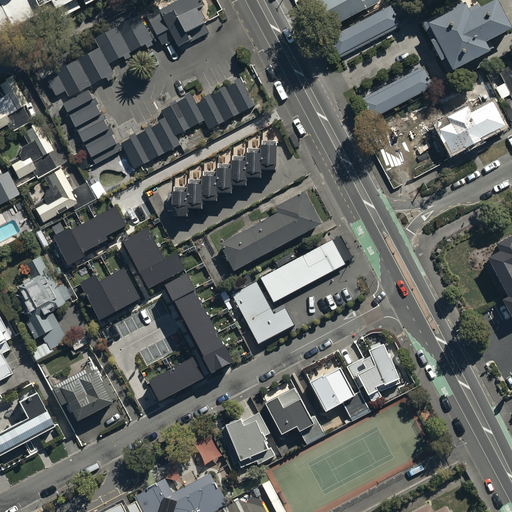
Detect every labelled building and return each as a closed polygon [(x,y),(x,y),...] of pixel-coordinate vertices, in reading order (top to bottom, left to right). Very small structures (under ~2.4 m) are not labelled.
[(0,0),(0,32),(52,5),(59,18),(92,0),(0,0)] [(150,20),(162,44),(173,38),(177,45),(189,38),(191,41),(209,32),(203,21),(205,20),(199,8),(203,6),(199,0),(175,0),(158,9),(161,14),(150,20)] [(313,0),(328,26),(364,6),(365,8),(379,1),(378,0),(313,0)] [(421,23),(441,61),(447,58),(453,69),(490,50),(485,42),(511,27),(511,26),(498,0),(493,0),(470,12),(466,3),(463,5),(461,2),(421,23)] [(399,21),(390,4),(329,36),(338,53),(399,21)] [(137,13),(94,38),(99,46),(45,77),(56,95),(65,90),(69,96),(106,75),(108,79),(113,76),(111,73),(113,71),(108,62),(122,54),(125,58),(131,55),(129,51),(145,42),(147,46),(152,43),(150,40),(152,39),(137,13)] [(424,66),(362,99),(371,117),(433,84),(424,66)] [(496,87),(501,98),(511,94),(511,96),(511,70),(511,71),(509,66),(499,71),(505,82),(496,87)] [(0,127),(7,124),(11,131),(30,121),(23,106),(27,104),(12,75),(0,80),(0,86),(4,94),(0,96),(0,127)] [(121,142),(134,167),(179,143),(175,135),(203,119),(209,129),(254,104),(240,78),(196,103),(191,93),(161,109),(165,118),(121,142)] [(89,88),(63,103),(95,162),(122,147),(118,141),(116,142),(112,134),(114,133),(110,125),(108,127),(103,118),(106,117),(102,110),(100,111),(96,104),(98,103),(95,96),(93,97),(89,88)] [(441,131),(431,135),(433,140),(432,141),(437,152),(439,151),(440,154),(464,143),(464,144),(480,136),(479,135),(504,123),(492,98),(470,109),(467,104),(435,119),(441,131)] [(9,161),(19,178),(32,170),(37,178),(56,166),(48,152),(53,149),(50,144),(51,144),(37,120),(20,130),(27,142),(21,146),(19,156),(9,161)] [(168,197),(167,212),(173,212),(173,215),(187,216),(188,208),(202,208),(202,199),(217,200),(217,191),(231,192),(231,183),(246,184),(246,175),(260,176),(260,169),(275,169),(277,144),(261,143),(260,152),(245,151),(245,159),(232,158),(231,167),(217,166),(217,174),(203,173),(202,183),(188,182),(188,191),(173,190),(172,197),(168,197)] [(39,193),(30,198),(42,221),(77,203),(70,191),(72,190),(60,167),(43,176),(43,177),(49,187),(45,189),(42,199),(39,193)] [(0,203),(20,192),(7,169),(0,172),(0,203)] [(278,210),(219,241),(232,267),(320,221),(303,189),(275,204),(278,210)] [(0,248),(29,233),(13,204),(0,210),(0,248)] [(70,227),(53,236),(68,263),(85,254),(83,252),(108,239),(106,235),(126,224),(116,206),(72,229),(70,227)] [(147,227),(122,239),(147,287),(163,279),(211,371),(231,360),(176,253),(164,259),(147,227)] [(488,258),(507,296),(501,299),(511,318),(511,317),(511,235),(495,244),(499,253),(488,258)] [(260,276),(273,300),(344,263),(331,238),(260,276)] [(33,275),(18,284),(32,308),(25,312),(30,320),(25,322),(35,339),(42,335),(45,341),(31,350),(36,360),(53,350),(52,348),(69,338),(53,310),(73,299),(64,283),(58,286),(40,254),(25,262),(33,275)] [(95,274),(81,282),(100,317),(140,296),(124,266),(98,280),(95,274)] [(231,292),(257,341),(293,322),(284,305),(273,311),(255,279),(231,292)] [(10,340),(4,330),(6,329),(0,317),(0,380),(12,375),(2,354),(10,350),(6,343),(10,340)] [(347,365),(358,385),(363,383),(372,400),(381,395),(376,383),(383,379),(384,382),(400,374),(382,339),(368,346),(371,352),(347,365)] [(192,356),(149,379),(159,399),(203,376),(192,356)] [(94,364),(52,384),(61,404),(68,400),(77,419),(116,400),(107,381),(104,383),(94,364)] [(310,380),(326,409),(342,401),(351,418),(369,409),(360,391),(355,394),(340,366),(323,375),(323,373),(310,380)] [(28,417),(45,408),(35,391),(18,400),(28,417)] [(267,404),(283,434),(297,427),(305,444),(325,434),(317,418),(312,421),(297,391),(279,400),(279,398),(267,404)] [(45,408),(28,417),(0,432),(0,453),(53,425),(45,408)] [(240,416),(226,422),(226,424),(221,426),(233,464),(240,461),(242,465),(256,459),(257,461),(275,454),(271,446),(268,447),(263,436),(269,433),(260,412),(242,420),(240,416)] [(165,477),(134,492),(137,498),(135,499),(127,503),(123,495),(91,511),(267,511),(260,498),(247,494),(227,505),(210,471),(172,491),(165,477)]
